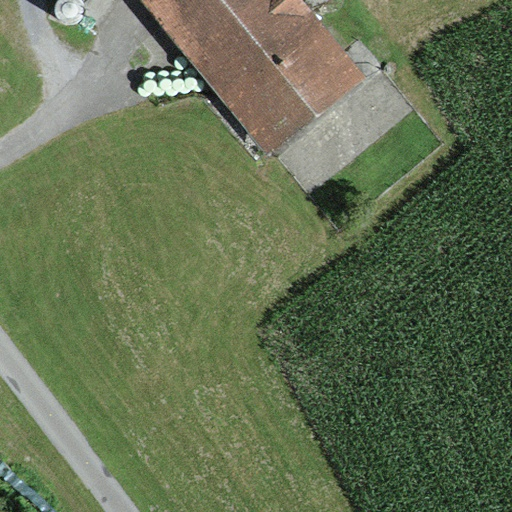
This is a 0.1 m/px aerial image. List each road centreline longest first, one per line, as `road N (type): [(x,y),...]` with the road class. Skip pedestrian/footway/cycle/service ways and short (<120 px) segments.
road 1 (residential): [(0,354),(119,511)]
road 2 (track): [(103,91),(0,154)]
